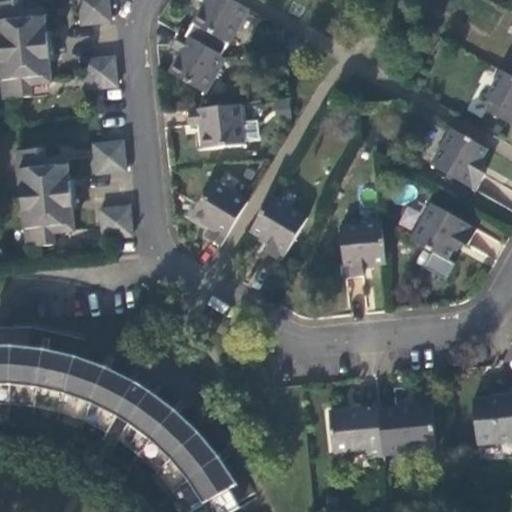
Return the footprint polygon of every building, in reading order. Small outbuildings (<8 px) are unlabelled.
[(113,25),(110,0),(80,0),(83,28),(113,25)] [(220,59),(228,46),(248,10),(229,0),(194,0),(195,0),(206,7),(203,11),(200,13),(192,26),(185,39),(220,59)] [(0,6),(0,51),(5,102),(34,99),(33,82),(53,80),(52,67),(49,34),(47,20),(27,22),(25,4),(0,6)] [(204,96),(224,61),(220,59),(185,39),(179,36),(172,51),(183,56),(180,62),(176,64),(169,77),(204,96)] [(89,92),(98,91),(98,90),(119,88),(116,60),(87,63),(89,92)] [(511,78),(502,73),(486,101),(494,105),(488,114),(510,126),(511,121),(511,78)] [(240,143),(236,108),(187,113),(189,129),(200,128),(201,134),(199,137),(201,151),(241,147),(240,143)] [(239,126),(240,143),(255,141),(253,124),(239,126)] [(480,164),(487,151),(451,130),(430,167),(475,192),(485,175),(476,170),(480,164)] [(125,144),(96,147),(99,179),(128,176),(125,144)] [(19,155),(27,251),(57,248),(56,231),(77,229),(75,214),(72,183),(71,168),(50,170),(49,152),(19,155)] [(207,241),(221,249),(248,205),(214,185),(193,220),(201,224),(207,228),(208,225),(214,229),(207,241)] [(307,221),(271,200),(250,236),(261,242),(270,247),(265,257),(280,266),(307,221)] [(477,231),(431,206),(411,243),(447,263),(453,252),(458,242),(468,247),(477,231)] [(105,244),(113,243),(112,242),(134,239),(132,210),(102,213),(105,244)] [(371,268),(387,266),(382,225),(340,230),(345,281),(365,279),(364,269),(371,268)] [(106,436),(137,386),(136,385),(118,377),(107,373),(98,369),(78,363),(58,357),(55,357),(39,354),(20,351),(6,350),(0,350),(0,408),(9,409),(28,411),(48,416),(68,421),(92,430),(106,437),(106,436)] [(137,386),(106,436),(112,439),(118,443),(149,394),(142,389),(137,386)] [(511,435),(511,392),(511,393),(511,397),(511,400),(498,402),(474,404),(478,440),(511,435)] [(149,394),(118,443),(129,452),(144,466),(158,481),(166,489),(179,506),(183,511),(197,511),(202,510),(202,511),(237,511),(229,496),(238,491),(232,482),(223,467),(216,458),(207,447),(192,431),(175,414),(173,413),(161,403),(150,394),(149,394)] [(407,410),(380,412),(385,457),(437,452),(432,407),(407,410)] [(367,461),(385,459),(385,457),(380,412),(380,408),(354,411),(329,413),(333,457),(366,454),(367,461)]
